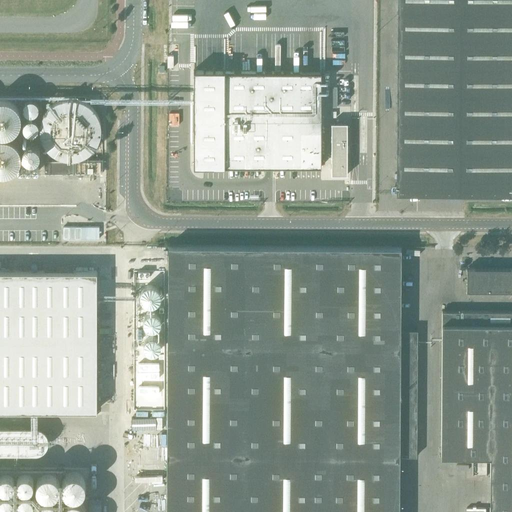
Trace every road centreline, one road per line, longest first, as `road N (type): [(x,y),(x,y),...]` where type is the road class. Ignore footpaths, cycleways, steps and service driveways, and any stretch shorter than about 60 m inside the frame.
road 1 (unclassified): [(511,225),(133,223),(133,113),(116,70)]
road 2 (unknown): [(187,0),(185,175),(263,183),(274,224)]
road 3 (unknown): [(388,224),(390,0)]
road 4 (unknown): [(0,442),(132,442)]
